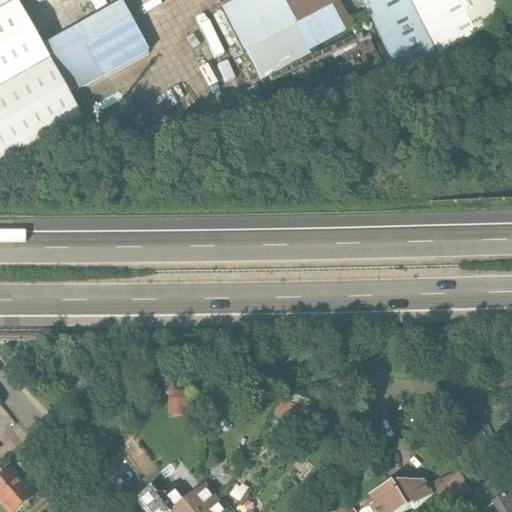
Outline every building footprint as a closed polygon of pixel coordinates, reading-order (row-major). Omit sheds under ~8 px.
[(13,0),(0,0),(0,170),(85,122),(13,0)] [(297,26),(309,49),(351,26),(337,0),(236,0),(222,8),(247,53),(297,26)] [(511,20),(511,15),(504,0),(360,0),(401,78),(511,20)] [(147,52),(120,5),(43,48),(69,95),(147,52)] [(191,399),(172,399),(172,414),(190,414),(191,399)] [(240,401),(219,400),(219,415),(239,415),(240,401)] [(137,485),(145,494),(164,479),(156,470),(137,485)] [(11,471),(0,479),(0,511),(16,511),(34,498),(11,471)] [(457,474),(425,489),(430,499),(436,511),(468,497),(457,474)] [(145,511),(175,511),(188,502),(178,490),(174,493),(164,479),(145,494),(136,501),(145,511)] [(368,511),(407,511),(413,510),(430,499),(425,489),(423,484),(396,485),(391,487),(367,500),(372,508),(367,511),(368,511)] [(203,490),(188,502),(175,511),(205,511),(215,505),(213,502),(215,501),(206,491),(204,492),(203,490)] [(511,511),(511,498),(511,497),(484,511),(511,511)]
